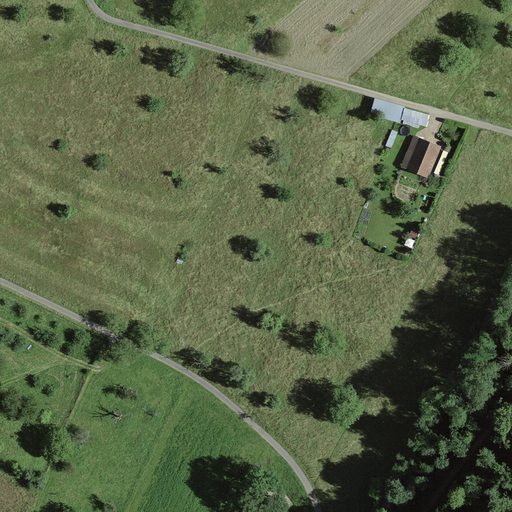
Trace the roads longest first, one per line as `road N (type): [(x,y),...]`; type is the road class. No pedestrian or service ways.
road 1 (track): [(319,511),(298,469),(222,395),(0,281)]
road 2 (track): [(440,111),(102,16),(92,0)]
road 3 (track): [(511,405),(424,511)]
